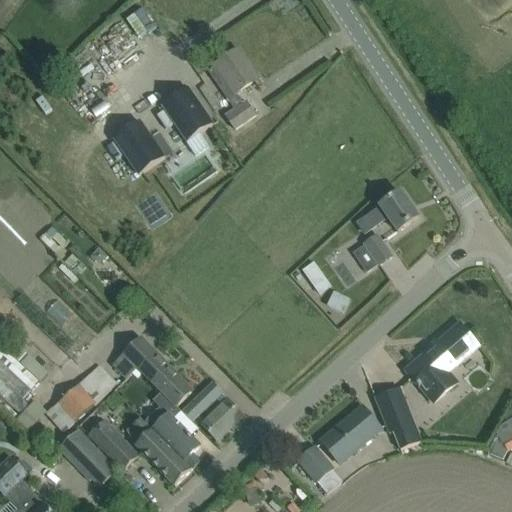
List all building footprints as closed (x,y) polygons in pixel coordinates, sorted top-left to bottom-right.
[(215,67),(207,73),(218,88),(234,111),(225,117),(234,131),(239,128),(255,117),(246,103),(243,105),(236,95),(257,80),(238,52),(222,63),(215,67)] [(160,108),(185,145),(213,126),(188,89),(160,108)] [(139,176),(164,159),(139,124),(115,141),(139,176)] [(425,192),(416,196),(425,217),(434,214),(425,192)] [(400,194),(384,205),(379,208),(380,209),(370,216),(369,216),(357,224),(364,233),(376,225),(376,226),(386,218),(397,234),(418,219),(400,194)] [(366,275),(378,267),(392,258),(377,237),(364,246),(364,247),(352,255),(366,275)] [(312,260),(304,268),(323,290),(332,283),(312,260)] [(334,293),(326,307),(343,316),(350,301),(334,293)] [(448,374),(463,361),(478,348),(459,326),(405,372),(433,404),(456,384),(448,374)] [(161,394),(180,414),(180,413),(176,409),(191,394),(165,368),(167,367),(141,340),(112,368),(125,381),(132,375),(137,370),(141,374),(150,384),(151,383),(161,394)] [(40,384),(0,346),(0,397),(21,417),(30,408),(23,401),(40,384)] [(116,387),(99,367),(45,416),(63,435),(116,387)] [(136,379),(141,374),(137,370),(132,375),(136,379)] [(322,390),(309,376),(293,390),(306,404),(322,390)] [(242,418),(212,386),(183,415),(191,424),(204,411),(211,419),(202,427),(216,442),(242,418)] [(419,442),(406,411),(398,392),(375,402),(383,420),(389,435),(393,433),(400,450),(419,442)] [(173,421),(180,414),(161,394),(152,402),(159,409),(144,423),(140,420),(190,473),(191,472),(157,436),(158,435),(192,470),(200,463),(192,456),(200,448),(173,421)] [(381,431),(375,424),(362,409),(320,443),(339,466),(381,431)] [(511,419),(511,420),(499,428),(496,435),(497,438),(490,456),(502,461),(507,452),(507,453),(511,449),(511,419)] [(174,488),(190,473),(140,420),(126,433),(134,446),(174,488)] [(110,471),(115,477),(118,473),(120,476),(139,458),(105,423),(88,439),(114,467),(110,471)] [(114,467),(88,439),(86,441),(79,432),(58,451),(89,483),(91,480),(100,490),(115,477),(110,471),(114,467)] [(317,484),(328,497),(343,484),(332,472),(332,471),(314,450),(299,463),(317,484)] [(48,511),(21,483),(27,478),(10,459),(0,468),(0,494),(16,511),(48,511)]
